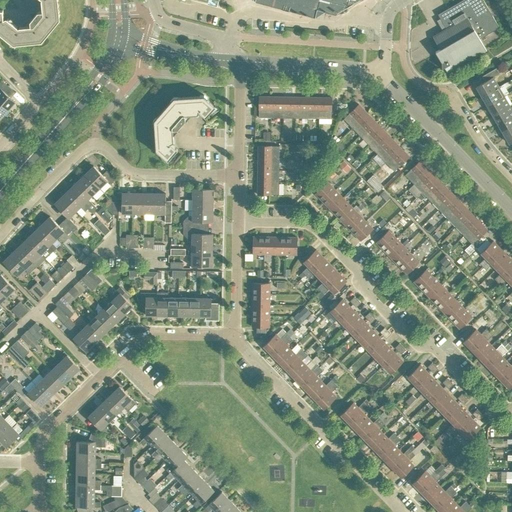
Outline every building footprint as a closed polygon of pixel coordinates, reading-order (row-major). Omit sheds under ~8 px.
[(41,0),(43,11),(38,11),(37,13),(32,13),(31,15),(31,20),(30,21),(30,26),(18,27),(3,15),(3,10),(0,9),(0,33),(10,42),(10,43),(13,45),(17,45),(17,44),(38,42),(38,43),(42,42),(45,39),(44,38),(60,19),(58,0),(41,0)] [(208,0),(218,2),(218,0),(254,0),(254,2),(315,18),(317,10),(335,15),(359,1),(361,0),(208,0)] [(435,52),(441,62),(441,69),(442,69),(442,68),(444,67),(448,73),(486,51),(479,40),(498,28),(481,0),(462,0),(438,14),(441,20),(440,21),(445,30),(432,37),(440,49),(435,52)] [(476,87),(481,97),(498,87),(493,77),(496,75),(493,70),(482,76),(485,82),(476,87)] [(0,88),(0,89),(0,103),(8,110),(15,102),(9,97),(14,91),(2,81),(0,83),(0,88)] [(481,97),(487,106),(504,96),(508,93),(503,84),(499,87),(498,87),(481,97)] [(184,121),(187,118),(187,115),(194,115),(194,112),(199,111),(206,117),(215,106),(207,99),(207,98),(204,95),(200,95),(200,96),(174,98),(154,120),(156,146),(155,146),(155,151),(158,154),(159,153),(168,161),(178,149),(171,143),(170,139),(173,139),(173,131),(176,131),(179,128),(183,128),(185,126),(184,121)] [(259,117),(271,118),(271,96),(259,96),(259,117)] [(271,118),(283,118),(283,97),(271,96),(271,118)] [(487,106),(492,115),(509,105),(504,96),(487,106)] [(283,118),(295,118),(295,97),(283,97),(283,118)] [(295,118),(307,118),(307,97),(295,97),(295,118)] [(307,118),(319,119),(319,97),(307,97),(307,118)] [(319,97),(319,119),(331,119),(332,98),(319,97)] [(0,103),(0,117),(1,118),(8,110),(0,103)] [(343,119),(352,128),(367,113),(358,104),(343,119)] [(492,115),(498,125),(511,116),(511,109),(509,105),(492,115)] [(352,128),(360,136),(375,122),(367,113),(352,128)] [(511,116),(498,125),(503,134),(511,128),(511,116)] [(360,136),(369,145),(384,130),(375,122),(360,136)] [(511,128),(503,134),(509,144),(511,141),(511,128)] [(369,145),(377,154),(392,139),(384,130),(369,145)] [(377,154),(385,162),(400,148),(392,139),(377,154)] [(333,148),(338,152),(342,148),(337,143),(333,148)] [(258,146),(258,159),(279,160),(279,146),(258,146)] [(400,148),(385,162),(394,171),(409,156),(400,148)] [(346,158),(350,163),(355,159),(350,154),(346,158)] [(258,159),(258,170),(279,170),(279,160),(258,159)] [(405,175),(413,184),(429,169),(420,160),(405,175)] [(350,168),(343,161),(339,165),(346,173),(350,168)] [(93,166),(85,173),(100,188),(107,181),(110,184),(115,180),(106,171),(102,175),(93,166)] [(336,174),(331,169),(327,173),(332,178),(336,174)] [(413,184),(422,192),(437,178),(429,169),(413,184)] [(258,170),(257,181),(279,181),(279,170),(258,170)] [(85,173),(78,181),(92,196),(100,188),(85,173)] [(422,192),(430,201),(445,186),(437,178),(422,192)] [(78,181),(70,189),(93,212),(97,208),(88,199),(92,196),(78,181)] [(279,181),(257,181),(257,194),(278,195),(279,181)] [(315,194),(322,202),(335,189),(327,181),(315,194)] [(379,182),(373,187),(378,192),(384,186),(379,182)] [(394,185),(390,189),(394,193),(398,190),(394,185)] [(430,201),(438,210),(454,195),(445,186),(430,201)] [(70,189),(62,196),(76,211),(80,207),(85,211),(88,208),(93,212),(70,189)] [(193,189),(192,200),(213,200),(213,189),(193,189)] [(322,202),(330,209),(343,197),(335,189),(322,202)] [(121,213),(132,214),(133,193),(122,193),(121,213)] [(132,214),(143,214),(144,193),(133,193),(132,214)] [(143,214),(154,214),(154,193),(144,193),(143,214)] [(154,193),(154,214),(165,214),(165,222),(171,222),(171,206),(165,206),(166,193),(154,193)] [(438,210),(447,218),(462,204),(454,195),(438,210)] [(67,217),(63,221),(71,230),(73,232),(77,227),(68,218),(76,211),(62,196),(54,204),(67,217)] [(330,209),(337,217),(350,205),(343,197),(330,209)] [(192,200),(192,210),(213,211),(213,200),(192,200)] [(112,214),(118,214),(118,202),(112,202),(112,201),(106,207),(112,213),(112,214)] [(447,218),(455,227),(470,212),(462,204),(447,218)] [(337,217),(345,225),(358,213),(350,205),(337,217)] [(417,213),(412,208),(408,212),(413,217),(417,213)] [(183,221),(183,227),(200,228),(200,222),(213,222),(213,211),(192,210),(192,216),(188,216),(183,221)] [(111,217),(106,211),(101,216),(108,223),(112,220),(110,218),(111,217)] [(455,227),(463,236),(479,221),(470,212),(455,227)] [(345,225),(352,233),(365,221),(358,213),(345,225)] [(50,216),(42,224),(56,239),(64,231),(67,234),(71,230),(63,221),(58,225),(50,216)] [(94,224),(105,235),(110,230),(99,219),(94,224)] [(365,221),(352,233),(360,241),(373,229),(365,221)] [(474,243),(478,247),(486,239),(482,235),(487,230),(479,221),(463,236),(471,244),(472,244),(474,243)] [(42,224),(34,232),(53,251),(57,248),(52,243),(56,239),(42,224)] [(430,233),(435,228),(432,225),(427,230),(430,233)] [(192,239),(192,244),(212,245),(212,234),(200,233),(200,228),(183,227),(183,234),(188,239),(192,239)] [(376,242),(384,251),(397,239),(388,230),(376,242)] [(34,232),(26,239),(45,259),(53,251),(34,232)] [(253,254),(264,254),(264,237),(253,236),(253,254)] [(264,254),(275,254),(275,237),(264,237),(264,254)] [(275,254),(285,254),(286,237),(275,237),(275,254)] [(286,237),(285,254),(297,255),(297,237),(286,237)] [(26,239),(18,247),(37,266),(45,258),(45,259),(26,239)] [(384,251),(391,258),(404,246),(402,244),(397,239),(384,251)] [(479,263),(482,267),(501,249),(493,241),(491,243),(486,239),(478,247),(476,249),(480,253),(485,258),(479,263)] [(192,244),(191,255),(212,256),(212,245),(192,244)] [(469,255),(476,249),(472,244),(471,244),(465,250),(469,255)] [(391,258),(398,266),(411,254),(406,248),(404,246),(391,258)] [(18,247),(11,254),(25,269),(29,273),(37,266),(18,247)] [(302,272),(305,275),(324,257),(316,249),(303,262),(308,266),(302,272)] [(491,264),(496,269),(508,257),(501,249),(482,267),(486,270),(491,264)] [(25,269),(11,254),(3,262),(17,277),(25,269)] [(411,254),(398,266),(406,274),(419,262),(411,254)] [(212,256),(191,255),(191,266),(212,267),(212,256)] [(314,273),(319,277),(331,265),(324,257),(305,275),(309,279),(314,273)] [(494,279),(497,282),(511,267),(511,260),(508,257),(496,269),(500,273),(494,279)] [(67,260),(65,263),(71,270),(74,267),(67,260)] [(65,263),(57,270),(63,277),(71,270),(65,263)] [(317,287),(320,291),(339,273),(331,265),(319,277),(323,282),(317,287)] [(506,280),(511,284),(511,283),(511,267),(497,282),(501,285),(506,280)] [(91,269),(86,273),(97,285),(102,280),(91,269)] [(413,281),(421,289),(434,277),(426,269),(413,281)] [(63,277),(57,270),(57,271),(52,275),(58,282),(63,277)] [(97,285),(86,273),(81,278),(92,290),(97,285)] [(152,273),(140,273),(140,280),(146,280),(146,284),(152,284),(152,273)] [(339,273),(320,291),(324,294),(329,289),(334,293),(346,281),(339,273)] [(1,274),(0,274),(0,289),(7,297),(15,289),(1,274)] [(421,289),(429,297),(441,285),(434,277),(421,289)] [(55,285),(51,280),(50,279),(43,285),(49,291),(55,285)] [(42,286),(37,282),(29,289),(39,300),(47,292),(42,286)] [(252,283),(252,294),(270,294),(270,283),(252,283)] [(429,297),(436,305),(449,293),(441,285),(429,297)] [(73,286),(71,289),(78,296),(81,294),(78,290),(73,286)] [(112,300),(125,313),(133,306),(126,299),(129,296),(120,287),(109,297),(112,300)] [(78,296),(71,289),(68,291),(72,296),(75,299),(78,296)] [(156,315),(167,315),(168,297),(168,292),(157,292),(157,293),(156,315)] [(145,315),(156,315),(157,293),(141,293),(140,305),(146,305),(145,315)] [(436,305),(444,313),(456,301),(449,293),(436,305)] [(252,294),(252,305),(269,305),(270,294),(252,294)] [(323,303),(328,308),(336,299),(331,294),(323,303)] [(167,315),(178,316),(178,297),(168,297),(167,315)] [(178,316),(189,316),(189,298),(178,297),(178,316)] [(189,316),(200,316),(200,298),(189,298),(189,316)] [(200,298),(200,316),(205,316),(205,320),(219,320),(219,303),(211,303),(211,298),(200,298)] [(55,304),(69,318),(73,314),(59,299),(55,304)] [(330,311),(337,319),(350,307),(342,299),(330,311)] [(104,308),(117,321),(120,324),(127,316),(125,313),(112,300),(104,308)] [(20,301),(16,305),(24,314),(29,310),(20,301)] [(444,313),(451,321),(464,308),(456,301),(444,313)] [(24,314),(16,305),(11,310),(20,319),(24,314)] [(252,305),(252,315),(269,316),(269,305),(252,305)] [(52,311),(64,323),(68,319),(57,306),(52,311)] [(304,319),(311,313),(305,307),(299,313),(304,319)] [(337,319),(345,327),(358,314),(350,307),(337,319)] [(104,308),(97,315),(109,328),(117,321),(104,308)] [(464,308),(451,321),(459,329),(472,316),(464,308)] [(345,327),(352,334),(365,322),(358,314),(345,327)] [(97,315),(89,323),(101,336),(109,328),(97,315)] [(269,316),(252,315),(251,327),(256,327),(256,333),(266,333),(267,327),(269,327),(269,316)] [(6,335),(17,324),(14,320),(2,331),(6,335)] [(36,322),(28,330),(38,340),(42,336),(37,331),(41,327),(36,322)] [(352,334),(360,342),(373,330),(365,322),(352,334)] [(89,323),(81,330),(94,343),(101,336),(89,323)] [(276,334),(263,346),(271,354),(289,336),(282,328),(276,334)] [(463,341),(471,349),(489,332),(486,328),(480,334),(476,329),(463,341)] [(94,343),(81,330),(73,338),(86,351),(94,343)] [(360,342),(367,350),(380,338),(373,330),(360,342)] [(21,336),(32,347),(38,342),(27,331),(21,336)] [(471,349),(478,357),(491,345),(487,340),(492,335),(489,332),(471,349)] [(271,354),(278,362),(291,349),(287,345),(292,339),(290,336),(289,336),(271,354)] [(367,350),(375,358),(388,345),(380,338),(367,350)] [(17,340),(12,345),(24,357),(29,352),(17,340)] [(478,357),(486,365),(504,347),(501,344),(495,349),(491,345),(478,357)] [(24,357),(12,345),(7,350),(18,362),(24,357)] [(319,354),(323,349),(319,345),(315,350),(319,354)] [(375,358),(383,365),(395,353),(388,345),(375,358)] [(486,365),(493,373),(506,360),(502,356),(507,350),(504,347),(486,365)] [(278,362),(286,370),(304,352),(301,348),(295,354),(291,349),(278,362)] [(286,370),(293,377),(306,365),(302,361),(307,355),(304,352),(286,370)] [(395,353),(383,365),(390,373),(403,361),(395,353)] [(67,355),(59,363),(72,376),(80,368),(67,355)] [(493,373),(501,380),(511,369),(511,363),(510,365),(506,360),(493,373)] [(59,363),(51,370),(64,383),(72,376),(59,363)] [(293,377),(301,385),(319,367),(316,364),(310,369),(306,365),(293,377)] [(407,377),(415,385),(428,372),(420,364),(407,377)] [(301,385),(308,393),(321,380),(317,376),(322,370),(319,367),(301,385)] [(511,369),(501,380),(509,388),(511,385),(511,369)] [(51,370),(44,378),(56,391),(64,383),(51,370)] [(415,385),(422,392),(435,380),(428,372),(415,385)] [(44,378),(36,385),(48,398),(56,391),(44,378)] [(19,393),(24,388),(15,379),(10,383),(14,388),(19,393)] [(308,393),(316,401),(334,383),(331,379),(325,385),(321,380),(308,393)] [(0,390),(1,392),(4,389),(10,383),(7,380),(3,385),(1,383),(0,384),(0,390)] [(422,392),(430,400),(443,388),(435,380),(422,392)] [(32,381),(24,388),(28,393),(40,406),(48,398),(36,385),(32,381)] [(8,393),(14,388),(10,383),(4,389),(8,393)] [(334,383),(316,401),(324,409),(336,396),(332,392),(337,386),(334,383)] [(119,386),(111,394),(124,407),(128,411),(136,403),(119,386)] [(430,400),(438,408),(450,396),(443,388),(430,400)] [(111,394),(104,401),(116,414),(124,407),(111,394)] [(438,408),(445,416),(458,404),(450,396),(438,408)] [(340,415),(348,423),(367,405),(369,402),(366,399),(358,407),(353,402),(340,415)] [(23,400),(19,405),(18,406),(24,412),(29,407),(23,400)] [(104,401),(96,409),(108,422),(116,414),(104,401)] [(445,416),(453,424),(465,411),(458,404),(445,416)] [(368,418),(364,414),(370,408),(367,405),(348,423),(356,430),(368,418)] [(26,413),(36,424),(41,419),(31,408),(26,413)] [(108,422),(96,409),(88,416),(100,429),(108,422)] [(453,424),(460,431),(473,419),(465,411),(453,424)] [(384,412),(378,417),(382,420),(387,415),(384,412)] [(138,420),(143,426),(149,420),(144,415),(138,420)] [(356,430),(363,438),(382,420),(378,417),(373,423),(368,418),(356,430)] [(0,422),(0,437),(12,426),(4,418),(0,422)] [(473,419),(460,431),(468,439),(480,427),(473,419)] [(363,438),(371,446),(383,434),(379,429),(385,424),(382,420),(363,438)] [(131,425),(137,432),(142,427),(136,421),(131,425)] [(147,441),(152,446),(165,433),(157,425),(139,442),(143,446),(147,441)] [(12,426),(0,437),(0,439),(7,447),(20,434),(12,426)] [(135,434),(127,426),(122,430),(130,439),(135,434)] [(77,441),(77,452),(95,453),(95,447),(105,447),(106,438),(101,436),(91,432),(89,438),(92,439),(91,441),(77,441)] [(371,446),(378,454),(397,436),(393,432),(388,438),(383,434),(371,446)] [(151,454),(155,458),(172,441),(165,433),(152,446),(156,450),(151,454)] [(378,454),(386,461),(398,449),(394,445),(400,439),(397,436),(378,454)] [(162,457),(166,461),(180,448),(172,441),(155,458),(158,461),(162,457)] [(434,445),(432,447),(430,449),(434,454),(439,450),(434,445)] [(166,470),(169,473),(170,473),(184,459),(184,460),(187,456),(180,448),(166,461),(171,465),(166,470)] [(386,461),(393,469),(412,451),(409,448),(408,448),(403,454),(398,449),(386,461)] [(412,451),(393,469),(401,477),(414,465),(409,460),(415,455),(412,451)] [(77,452),(76,463),(101,463),(101,458),(95,458),(95,453),(77,452)] [(455,458),(458,462),(463,457),(460,453),(455,458)] [(174,476),(178,480),(191,467),(184,460),(184,459),(170,473),(169,473),(166,476),(170,480),(174,476)] [(76,463),(76,474),(95,474),(95,468),(101,468),(101,463),(76,463)] [(441,464),(435,470),(438,473),(443,469),(444,467),(441,464)] [(178,488),(181,492),(199,475),(191,467),(178,480),(182,484),(178,488)] [(412,483),(420,491),(438,473),(435,470),(429,475),(425,471),(412,483)] [(420,491),(427,499),(440,487),(436,482),(442,476),(438,473),(420,491)] [(76,474),(76,485),(101,485),(101,480),(95,480),(95,474),(76,474)] [(189,491),(193,495),(206,483),(199,475),(181,492),(185,495),(189,491)] [(138,482),(142,485),(147,480),(144,476),(138,482)] [(146,490),(149,493),(155,487),(157,485),(154,482),(146,490)] [(206,483),(193,495),(197,500),(193,504),(196,508),(214,491),(206,483)] [(427,499),(435,507),(456,486),(453,483),(444,491),(440,487),(427,499)] [(76,485),(76,495),(94,496),(94,490),(101,490),(101,485),(76,485)] [(111,496),(121,496),(122,485),(112,485),(111,496)] [(435,507),(440,511),(444,511),(455,502),(451,498),(457,492),(460,489),(456,486),(435,507)] [(155,487),(149,493),(147,494),(151,497),(158,490),(155,487)] [(208,511),(212,508),(215,511),(216,511),(229,500),(222,492),(202,511),(203,511),(208,511)] [(94,496),(76,495),(76,507),(77,511),(88,511),(90,511),(90,507),(100,507),(100,502),(94,502),(94,496)] [(103,505),(106,511),(118,506),(115,500),(103,505)] [(232,511),(237,507),(229,500),(216,511),(232,511)] [(158,508),(161,511),(168,505),(165,501),(158,508)] [(444,511),(460,511),(468,504),(465,501),(459,507),(455,502),(444,511)] [(468,504),(460,511),(467,511),(472,508),(471,507),(475,504),(472,501),(469,505),(468,504)]
